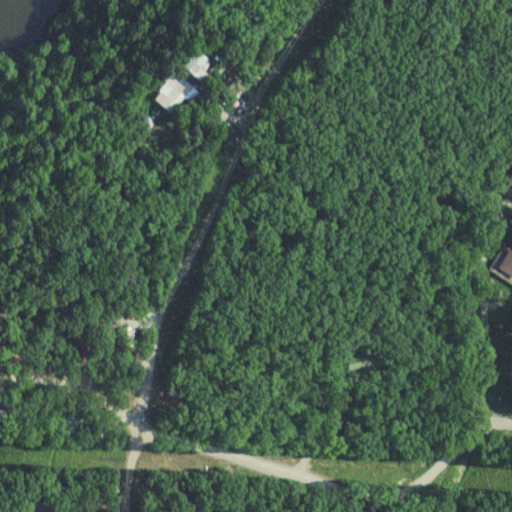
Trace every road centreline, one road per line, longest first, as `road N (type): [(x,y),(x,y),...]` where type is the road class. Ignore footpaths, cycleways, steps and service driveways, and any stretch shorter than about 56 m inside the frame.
road 1 (residential): [(511,426),(468,440),(414,488),(392,496),(336,492),(202,448),(40,373),(0,371)]
road 2 (residential): [(137,417),(141,387),(255,96),(319,0)]
road 3 (residential): [(487,431),(479,266),(482,248),(511,216)]
